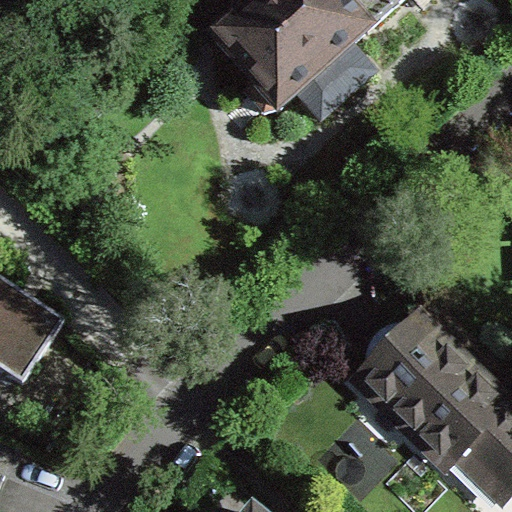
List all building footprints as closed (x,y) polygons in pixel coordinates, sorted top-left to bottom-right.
[(252,0),(262,10),(231,37),(260,70),(249,79),(250,80),(245,93),(264,114),(278,111),(298,94),(322,120),(374,73),(351,47),(403,0),(252,0)] [(0,23),(0,53),(17,71),(32,57),(0,23)] [(95,222),(118,199),(104,185),(110,179),(98,166),(92,172),(78,158),(54,181),(95,222)] [(0,367),(27,384),(66,321),(0,280),(0,367)] [(462,456),(508,501),(511,496),(511,412),(415,318),(373,360),(359,376),(452,467),(462,456)] [(262,511),(265,508),(206,459),(177,495),(198,511),(262,511)]
